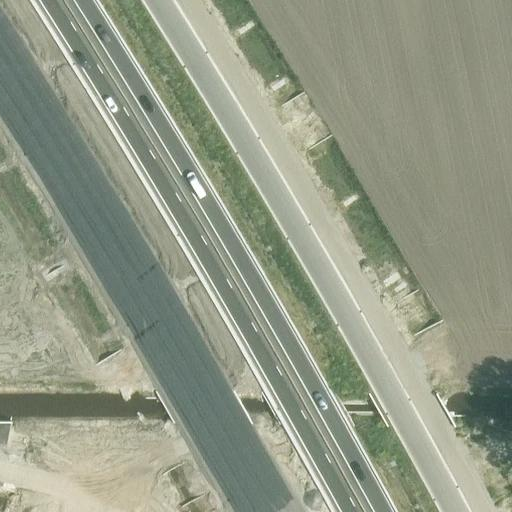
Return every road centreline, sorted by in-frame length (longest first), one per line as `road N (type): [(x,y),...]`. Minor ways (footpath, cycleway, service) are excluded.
road 1 (motorway): [(368,511),(218,245),(64,0)]
road 2 (unclassified): [(457,511),(155,0)]
road 3 (motorway): [(0,61),(265,511)]
